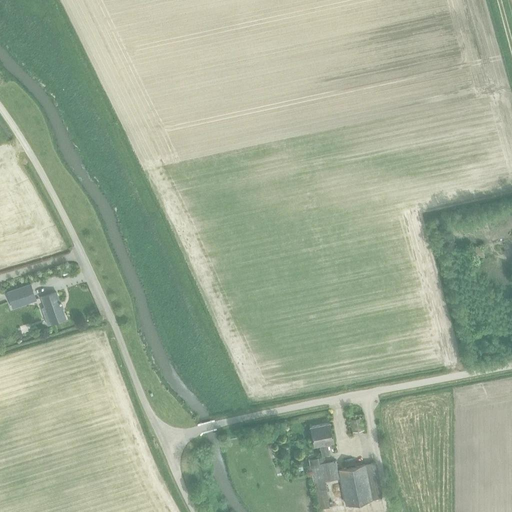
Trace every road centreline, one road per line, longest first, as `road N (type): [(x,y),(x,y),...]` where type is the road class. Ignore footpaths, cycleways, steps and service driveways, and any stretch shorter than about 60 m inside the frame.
road 1 (unclassified): [(163,442),(82,254),(0,108)]
road 2 (unclassified): [(163,442),(215,424),(511,365)]
